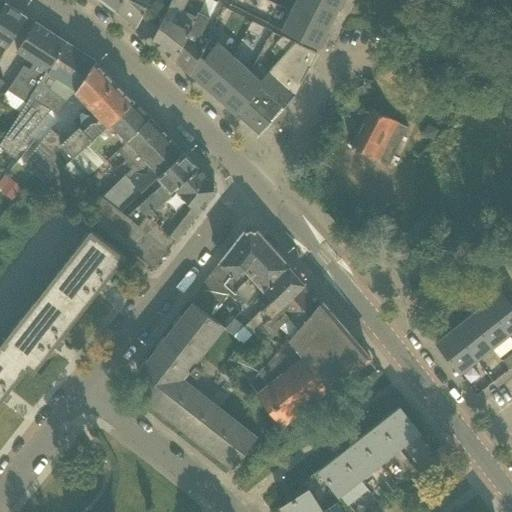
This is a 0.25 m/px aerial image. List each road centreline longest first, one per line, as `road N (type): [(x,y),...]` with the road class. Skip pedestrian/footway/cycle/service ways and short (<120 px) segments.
road 1 (tertiary): [(253,183),(144,68),(55,0)]
road 2 (residential): [(86,393),(253,183)]
road 3 (tertiary): [(511,496),(365,309)]
road 4 (residential): [(231,508),(86,393)]
road 5 (tertiary): [(365,309),(253,183)]
road 6 (residential): [(511,263),(419,263),(365,309)]
road 7 (residential): [(253,183),(294,145),(332,64)]
road 8 (residential): [(0,503),(86,393)]
road 9 (residential): [(0,304),(81,206)]
